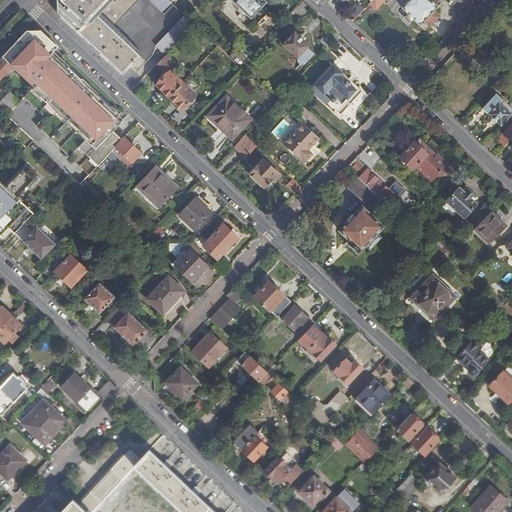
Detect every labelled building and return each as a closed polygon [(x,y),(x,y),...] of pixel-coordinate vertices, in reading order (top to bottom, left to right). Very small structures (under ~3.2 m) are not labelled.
[(57,0),(58,13),(89,42),(122,74),(139,57),(112,30),(141,0),(146,0),(165,17),(175,7),(170,2),(168,0),(57,0)] [(252,19),(267,3),(263,0),(236,0),(235,3),(252,19)] [(434,10),(441,3),(438,0),(408,0),(402,6),(421,24),(425,20),(431,26),(438,18),(439,14),(434,10)] [(450,4),(464,18),(475,6),(469,0),(449,0),(450,1),(450,4)] [(351,18),(364,10),(359,2),(346,10),(351,18)] [(511,10),(491,33),(493,34),(511,14),(511,10)] [(479,49),(457,72),(477,91),(499,68),(511,54),(511,14),(493,34),(494,35),(480,50),(479,49)] [(155,48),(165,57),(166,56),(194,25),(185,16),(155,48)] [(36,126),(79,168),(88,176),(113,151),(124,140),(115,131),(111,127),(122,116),(116,111),(58,56),(54,52),(59,46),(42,30),(27,31),(3,56),(14,67),(35,87),(24,98),(45,117),(36,126)] [(328,49),(339,37),(331,30),(320,42),(328,49)] [(308,48),(310,46),(295,31),(283,44),(297,58),(298,62),(300,64),(304,64),(314,54),(308,48)] [(251,57),(261,46),(256,41),(245,52),(251,57)] [(457,72),(479,49),(477,47),(454,71),(478,94),(501,69),(499,68),(477,91),(457,72)] [(3,56),(0,59),(0,82),(14,67),(3,56)] [(165,57),(157,66),(167,76),(157,85),(170,98),(183,83),(171,72),(177,66),(166,56),(165,57)] [(348,100),(356,91),(341,76),(344,73),(335,65),(316,84),(325,94),(327,92),(332,96),(330,98),(330,100),(331,102),(334,102),(336,100),(341,105),(347,98),(348,100)] [(183,83),(170,98),(182,110),(196,96),(194,94),(199,88),(189,77),(183,83)] [(10,112),(21,101),(11,92),(1,102),(10,112)] [(484,107),(503,125),(511,115),(511,106),(497,93),(484,107)] [(231,141),(249,123),(225,101),(208,118),(231,141)] [(122,116),(111,127),(115,131),(126,120),(122,116)] [(500,139),(507,145),(511,139),(511,125),(499,138),(500,139)] [(312,153),(321,143),(304,128),(286,148),(301,163),(303,162),(307,166),(310,164),(317,157),(312,153)] [(218,142),(224,134),(217,129),(211,136),(218,142)] [(494,134),(486,143),(491,148),(500,139),(499,138),(494,134)] [(245,136),(233,149),(245,160),(257,147),(245,136)] [(129,167),(141,154),(125,139),(124,140),(113,151),(129,167)] [(420,162),(437,178),(449,165),(438,155),(437,156),(419,140),(415,143),(414,141),(400,157),(413,170),(417,166),(420,162)] [(276,173),(280,169),(268,158),(264,161),(276,173)] [(354,159),(346,168),(356,178),(372,193),(384,203),(390,197),(385,192),(387,189),(354,159)] [(271,180),(276,173),(264,161),(258,167),(257,166),(249,174),(265,189),(273,181),(271,180)] [(433,181),(437,178),(420,162),(417,166),(433,181)] [(0,236),(1,237),(10,228),(16,233),(30,218),(35,213),(18,197),(28,186),(31,188),(41,178),(27,164),(7,186),(0,179),(0,236)] [(437,178),(441,182),(454,169),(449,165),(437,178)] [(157,209),(177,188),(156,167),(136,189),(157,209)] [(372,193),(356,178),(347,187),(364,202),(372,193)] [(295,197),(302,190),(292,181),(285,188),(295,197)] [(463,216),(475,204),(469,198),(472,195),(467,191),(465,194),(459,189),(442,206),(451,215),(457,210),(463,216)] [(393,212),(399,205),(390,197),(384,203),(393,212)] [(194,229),(211,211),(198,198),(181,216),(194,229)] [(393,212),(400,219),(406,212),(399,205),(393,212)] [(367,246),(370,248),(378,240),(375,237),(384,228),(362,207),(338,232),(351,244),(349,246),(358,254),(367,246)] [(494,208),(477,225),(494,241),(510,224),(494,208)] [(30,218),(16,233),(44,260),(58,246),(30,218)] [(218,260),(238,238),(224,225),(204,246),(218,260)] [(157,231),(152,236),(156,239),(160,234),(157,231)] [(431,248),(444,260),(449,255),(447,252),(448,251),(438,241),(431,248)] [(65,249),(50,265),(72,287),(87,271),(65,249)] [(191,281),(207,265),(190,250),(175,266),(191,281)] [(163,313),(184,291),(169,276),(147,298),(163,313)] [(412,299),(434,319),(453,298),(433,279),(412,299)] [(115,297),(101,282),(84,298),(100,313),(115,297)] [(277,319),(292,303),(280,292),(269,282),(255,297),(277,319)] [(231,291),(227,297),(236,302),(239,296),(231,291)] [(491,292),(485,298),(499,311),(507,303),(503,300),(501,302),(491,292)] [(242,310),(230,298),(211,318),(223,330),(242,310)] [(121,305),(107,319),(141,352),(154,337),(121,305)] [(0,327),(12,315),(2,307),(0,309),(0,327)] [(302,338),(315,325),(296,307),(284,320),(302,338)] [(22,325),(12,315),(0,327),(0,337),(5,342),(22,325)] [(321,361),(336,345),(329,339),(327,340),(313,327),(302,338),(300,341),(321,361)] [(210,367),(227,349),(211,334),(193,352),(210,367)] [(462,364),(459,366),(462,369),(463,373),(468,375),(472,374),(476,370),(482,363),(482,364),(490,356),(489,355),(493,352),(495,348),(496,344),(495,341),(491,339),(488,339),(484,340),(478,334),(456,358),(462,364)] [(265,370),(246,351),(238,360),(265,387),(268,384),(274,378),(273,377),(269,373),(265,370)] [(456,358),(454,360),(459,366),(462,364),(456,358)] [(349,385),(363,370),(355,363),(352,366),(346,361),(335,372),(349,385)] [(272,362),(265,370),(269,373),(276,366),(272,362)] [(269,373),(273,377),(280,368),(277,365),(276,366),(269,373)] [(184,399),(198,384),(181,367),(166,383),(184,399)] [(0,413),(2,415),(30,386),(20,375),(18,376),(14,372),(8,379),(5,377),(0,382),(0,413)] [(508,404),(511,399),(511,380),(504,372),(490,386),(508,404)] [(88,410),(100,398),(79,379),(80,378),(75,374),(63,387),(88,410)] [(285,405),(294,397),(274,378),(268,384),(275,390),(272,392),(285,405)] [(102,389),(109,395),(117,387),(110,380),(102,389)] [(374,415),(391,397),(375,382),(357,400),(374,415)] [(295,396),(300,391),(293,385),(288,390),(295,396)] [(24,421),(42,438),(56,424),(60,427),(67,421),(44,399),(24,421)] [(424,426),(412,415),(411,415),(398,429),(410,441),(424,426)] [(56,424),(42,438),(46,442),(60,427),(56,424)] [(254,461),(267,447),(255,437),(259,433),(250,425),(234,442),(254,461)] [(440,441),(426,429),(412,443),(426,456),(440,441)] [(359,432),(346,446),(364,463),(365,464),(378,450),(359,432)] [(337,437),(333,434),(331,436),(329,436),(327,438),(327,440),(326,441),(330,444),(337,437)] [(18,464),(25,457),(11,444),(0,455),(0,470),(8,479),(21,467),(18,464)] [(123,478),(135,466),(135,465),(141,458),(131,448),(106,474),(115,484),(121,477),(123,478)] [(184,511),(215,511),(150,450),(142,459),(141,458),(135,465),(135,466),(184,511)] [(288,453),(282,460),(288,466),(291,463),(292,464),(293,462),(290,459),(292,457),(288,453)] [(275,477),(281,483),(284,479),(287,475),(294,482),(303,472),(293,462),(292,464),(291,463),(288,466),(282,460),(279,457),(265,471),(273,479),(275,477)] [(443,494),(460,474),(444,459),(426,479),(443,494)] [(284,479),(291,485),(294,482),(287,475),(284,479)] [(420,485),(411,476),(395,492),(391,489),(388,492),(402,505),(420,485)] [(321,501),(330,491),(315,477),(301,491),(315,505),(319,500),(321,501)] [(475,511),(499,511),(509,502),(492,486),(472,508),(475,511)] [(91,511),(102,501),(90,490),(78,503),(73,499),(63,510),(61,511),(91,511)] [(351,511),(337,498),(323,511),(351,511)]
